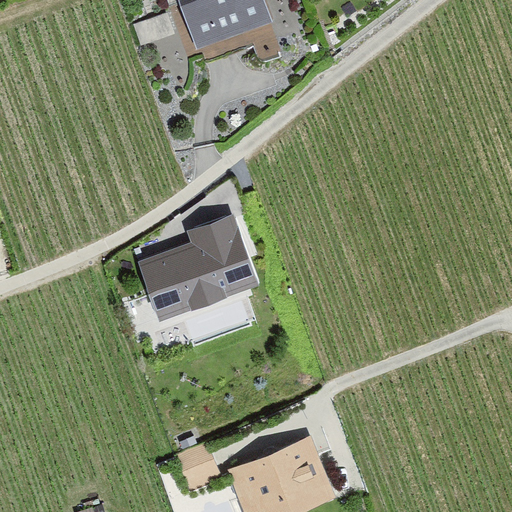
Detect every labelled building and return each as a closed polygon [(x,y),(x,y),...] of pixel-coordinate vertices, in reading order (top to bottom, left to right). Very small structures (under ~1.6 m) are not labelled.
[(183,0),(200,43),(271,18),(264,0),(183,0)] [(200,50),(186,12),(175,16),(189,54),(200,50)] [(224,226),(158,251),(175,296),(241,271),(224,226)] [(312,434),(232,467),(250,511),(283,511),(335,490),(312,434)] [(208,441),(176,454),(190,488),(222,475),(208,441)]
